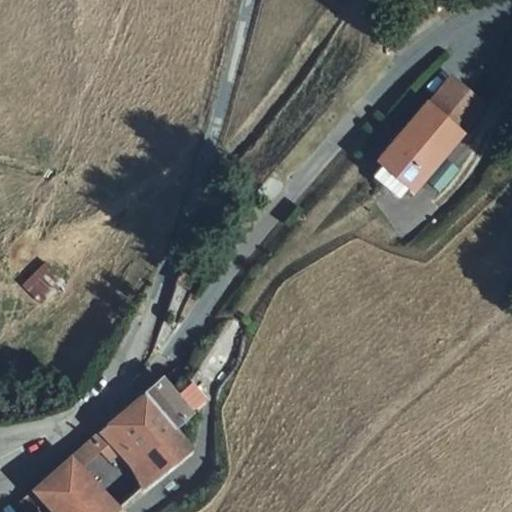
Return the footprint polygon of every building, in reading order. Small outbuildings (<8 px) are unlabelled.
[(463,127),(429,96),(380,151),(415,181),(463,127)] [(187,246),(181,261),(196,267),(202,252),(187,246)] [(40,304),(64,280),(45,261),(21,284),(40,304)] [(100,464),(116,450),(130,465),(178,425),(195,409),(179,391),(165,375),(89,437),(100,464)] [(195,378),(179,391),(195,409),(210,396),(195,378)] [(196,445),(178,425),(130,465),(149,485),(196,445)] [(72,456),(35,489),(57,511),(118,511),(122,509),(72,456)]
